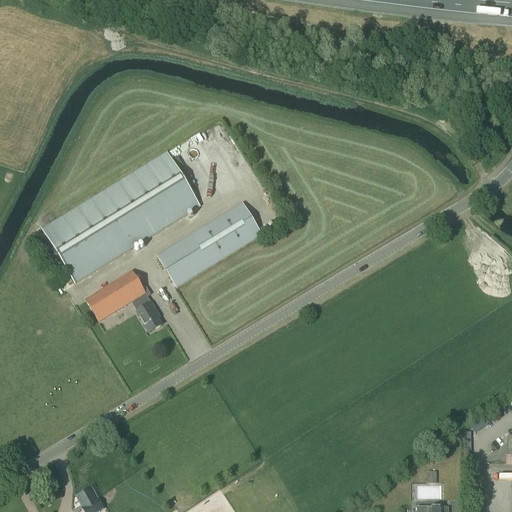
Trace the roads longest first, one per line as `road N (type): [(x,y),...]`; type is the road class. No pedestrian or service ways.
road 1 (tertiary): [(0,482),(491,188),(511,168)]
road 2 (track): [(486,180),(458,140),(419,116),(156,43),(53,0)]
